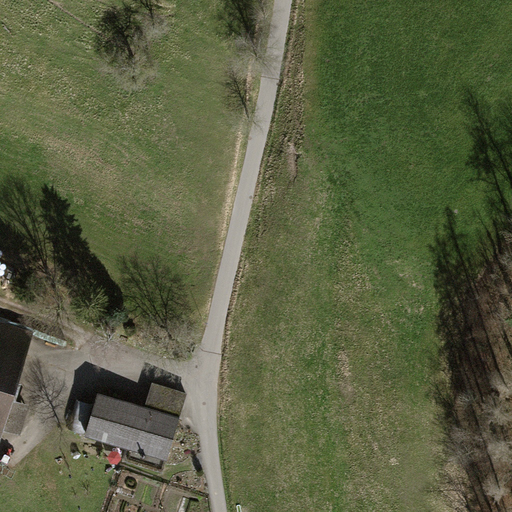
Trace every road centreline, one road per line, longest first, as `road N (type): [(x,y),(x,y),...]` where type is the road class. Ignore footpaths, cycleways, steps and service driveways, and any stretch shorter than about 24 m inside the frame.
road 1 (residential): [(283,0),(211,360),(220,511)]
road 2 (track): [(209,384),(128,360),(83,370),(32,437),(1,460)]
road 3 (track): [(128,360),(0,303)]
